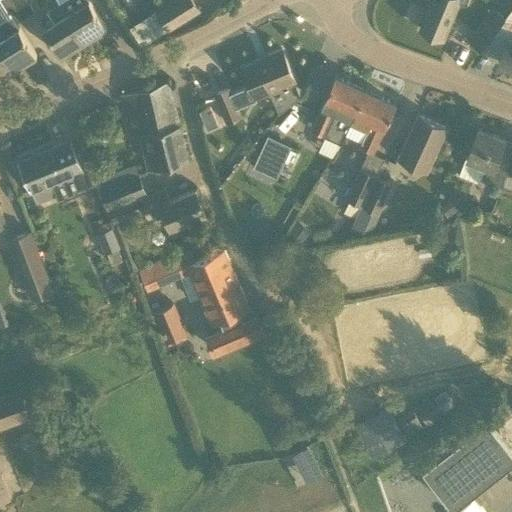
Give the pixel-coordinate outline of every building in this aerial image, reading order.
[(0,0),(2,3),(0,4),(0,45),(15,69),(37,55),(20,28),(16,22),(25,17),(14,0),(0,0)] [(14,0),(25,17),(34,11),(27,0),(14,0)] [(57,0),(60,3),(84,42),(107,28),(89,0),(57,0)] [(169,29),(200,10),(193,0),(171,0),(157,9),(169,29)] [(443,38),(457,1),(465,3),(466,0),(432,0),(433,0),(421,29),(443,38)] [(61,56),(84,42),(60,3),(48,10),(54,22),(44,28),(61,56)] [(157,9),(130,26),(142,46),(169,29),(157,9)] [(511,65),(511,19),(506,17),(482,50),(500,57),(498,61),(511,65)] [(0,45),(0,78),(15,69),(0,45)] [(295,81),(282,49),(267,55),(268,58),(258,62),(242,68),(254,97),(283,85),(290,104),(300,97),(293,81),(295,81)] [(352,120),(366,90),(335,76),(312,126),(326,133),(335,112),(352,120)] [(135,117),(140,135),(148,169),(189,159),(168,79),(121,94),(129,119),(135,117)] [(228,122),(241,117),(230,88),(216,93),(224,112),(228,122)] [(358,145),(369,150),(374,152),(396,103),(366,90),(352,120),(366,127),(358,145)] [(210,106),(200,111),(207,129),(218,125),(210,106)] [(429,173),(448,127),(418,113),(399,160),(429,173)] [(501,183),(511,152),(511,149),(501,145),(505,137),(478,128),(460,176),(479,183),(482,176),(501,183)] [(276,177),(291,146),(269,135),(254,167),(276,177)] [(57,196),(51,181),(83,168),(72,139),(18,162),(30,191),(32,191),(37,204),(57,196)] [(511,152),(501,183),(511,187),(511,152)] [(361,168),(347,198),(351,199),(362,205),(376,175),(361,168)] [(108,208),(146,193),(139,174),(101,189),(108,208)] [(376,175),(362,205),(373,210),(379,213),(393,183),(376,175)] [(171,199),(166,188),(142,198),(146,212),(148,211),(151,217),(166,211),(172,227),(206,214),(196,189),(171,199)] [(356,217),(352,227),(363,232),(365,228),(373,210),(362,205),(356,217)] [(298,220),(289,232),(302,242),(312,230),(298,220)] [(100,233),(97,234),(105,254),(118,248),(120,247),(112,228),(110,229),(100,233)] [(33,298),(53,290),(30,232),(10,240),(33,298)] [(265,338),(266,338),(256,313),(251,315),(248,308),(250,307),(224,249),(186,265),(211,324),(215,322),(218,329),(208,334),(215,351),(262,330),(265,338)] [(155,313),(167,342),(186,334),(174,305),(155,313)] [(0,426),(31,416),(22,389),(0,397),(0,426)] [(434,395),(416,406),(428,425),(446,414),(434,395)] [(389,406),(357,423),(373,455),(406,438),(389,406)] [(412,406),(399,414),(410,432),(423,425),(412,406)] [(423,469),(453,508),(511,462),(511,450),(487,418),(423,469)] [(294,450),(307,481),(323,473),(310,443),(294,450)] [(1,472),(0,472),(0,497),(9,494),(1,472)]
